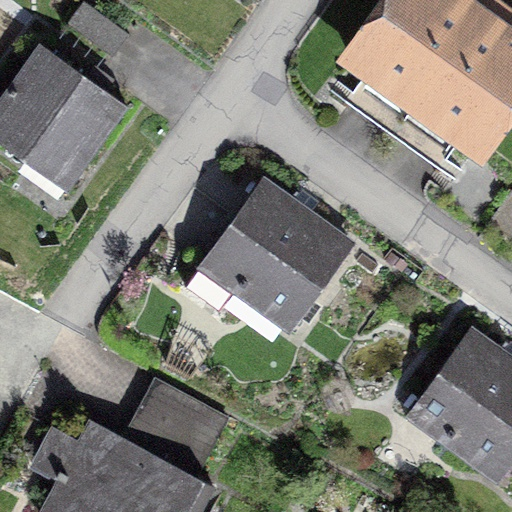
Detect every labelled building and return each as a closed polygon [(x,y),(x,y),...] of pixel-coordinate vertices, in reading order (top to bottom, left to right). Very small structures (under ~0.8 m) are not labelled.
[(84,0),(67,23),(112,56),(129,34),(84,0)] [(415,104),(480,15),(459,0),(391,0),(350,57),(415,104)] [(415,104),(479,150),(511,105),(511,37),(480,15),(415,104)] [(0,98),(0,143),(65,190),(126,106),(40,43),(0,98)] [(237,286),(294,327),(351,247),(260,182),(185,286),(219,311),(237,286)] [(441,436),(501,477),(511,461),(511,364),(467,333),(420,401),(450,422),(441,436)] [(199,511),(214,486),(195,477),(228,417),(171,387),(139,446),(91,420),(79,441),(52,427),(30,467),(57,482),(40,511),(199,511)]
